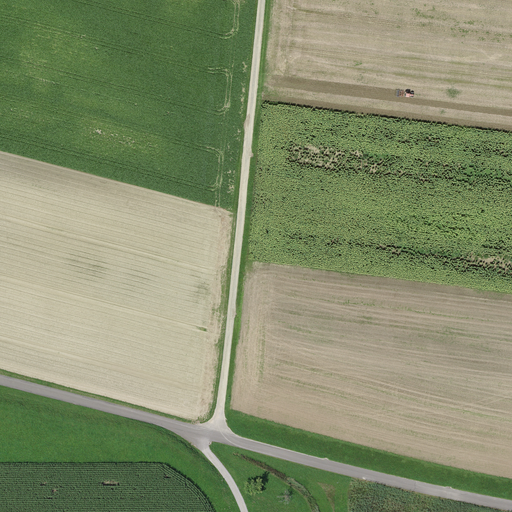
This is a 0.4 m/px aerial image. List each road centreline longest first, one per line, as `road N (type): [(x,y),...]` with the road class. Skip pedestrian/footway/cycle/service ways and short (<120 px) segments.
road 1 (unclassified): [(0,379),(511,506)]
road 2 (track): [(261,0),(217,436)]
